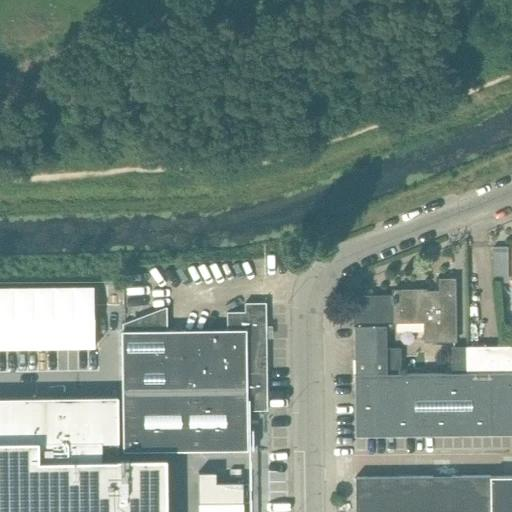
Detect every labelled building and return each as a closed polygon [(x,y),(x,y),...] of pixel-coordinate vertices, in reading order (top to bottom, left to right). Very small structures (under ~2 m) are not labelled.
[(507,252),(492,252),(493,267),(507,266),(507,252)] [(366,303),(353,303),(353,311),(354,326),(386,325),(393,325),(393,322),(424,322),(424,341),(455,341),(454,279),(439,279),(440,292),(426,292),(426,290),(392,290),(392,296),(366,296),(366,303)] [(166,307),(122,324),(122,331),(122,412),(246,410),(266,410),(265,303),(244,303),(244,312),(226,312),(227,330),(166,331),(166,307)] [(386,325),(354,326),(354,374),(400,374),(400,347),(386,347),(386,325)] [(511,346),(466,347),(466,373),(511,372),(511,346)] [(466,347),(451,347),(451,373),(466,373),(466,347)] [(400,374),(354,374),(355,436),(372,436),(511,434),(511,372),(466,373),(451,373),(400,374)] [(0,511),(163,511),(164,459),(116,459),(116,396),(0,396),(0,511)] [(123,452),(247,450),(246,410),(122,412),(123,452)] [(216,472),(198,473),(199,503),(243,502),(243,482),(216,483),(216,472)] [(370,477),(355,477),(355,511),(490,511),(490,477),(490,476),(370,477)] [(511,511),(511,476),(490,477),(490,511),(511,511)]
